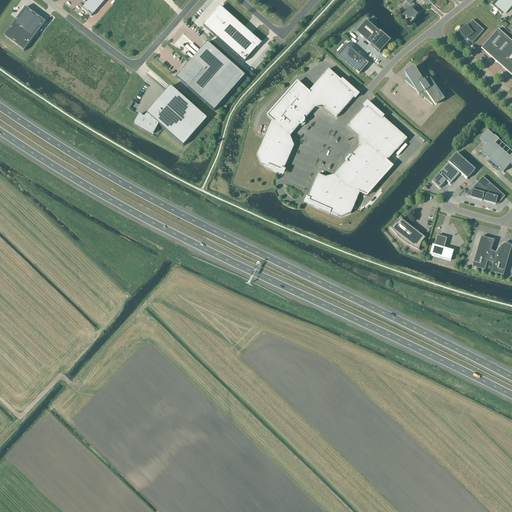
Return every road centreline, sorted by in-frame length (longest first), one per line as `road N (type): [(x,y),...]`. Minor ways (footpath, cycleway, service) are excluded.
road 1 (motorway): [(511,377),(196,223),(0,108)]
road 2 (motorway): [(0,131),(172,233),(511,395)]
road 3 (unclassified): [(195,0),(134,63),(46,0)]
